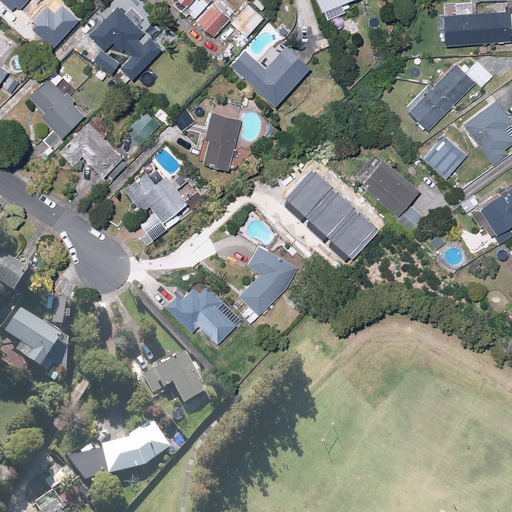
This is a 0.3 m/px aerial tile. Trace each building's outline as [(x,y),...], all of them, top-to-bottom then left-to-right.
[(0,0),(14,12),(18,7),(20,9),(28,0),(0,0)] [(158,31),(127,0),(126,0),(90,33),(108,51),(116,42),(124,50),(127,48),(134,55),(123,66),(135,78),(165,48),(152,36),(158,31)] [(236,14),(222,0),(217,0),(200,18),(216,34),(236,14)] [(317,0),(322,11),(325,10),(329,19),(348,11),(345,3),(352,0),(317,0)] [(265,20),(250,3),(233,19),(248,36),(265,20)] [(37,25),(32,30),(53,50),(79,21),(62,6),(55,13),(47,6),(33,22),(37,25)] [(511,12),(447,14),(447,43),(511,41),(511,12)] [(246,49),(233,63),(278,105),(314,65),(289,43),(267,68),(246,49)] [(122,61),(103,50),(97,60),(115,72),(122,61)] [(0,62),(0,86),(11,71),(0,62)] [(410,110),(421,121),(419,123),(425,129),(427,127),(430,130),(477,83),(466,72),(457,63),(410,110)] [(69,134),(89,114),(77,102),(78,101),(69,91),(65,94),(51,80),(33,98),(47,112),(43,117),(65,138),(69,134)] [(496,163),(510,153),(506,148),(511,143),(511,132),(509,128),(511,125),(511,118),(498,99),(467,122),(496,163)] [(200,159),(205,160),(205,163),(233,168),(243,119),(214,113),(210,135),(204,133),(200,159)] [(89,122),(71,142),(62,152),(76,164),(85,155),(108,176),(127,155),(89,122)] [(469,154),(446,134),(426,157),(449,177),(469,154)] [(424,190),(386,158),(364,184),(396,212),(402,216),(410,206),(424,190)] [(287,199),(350,258),(377,229),(313,170),(287,199)] [(168,175),(158,184),(146,172),(125,192),(144,212),(152,205),(168,222),(191,200),(168,175)] [(466,185),(458,176),(450,182),(459,192),(466,185)] [(511,189),(484,207),(500,231),(511,223),(511,189)] [(481,203),(473,194),(460,204),(468,213),(481,203)] [(427,220),(410,206),(402,216),(396,212),(393,216),(415,235),(427,220)] [(288,288),(299,267),(263,245),(251,264),(263,271),(262,274),(239,296),(260,313),(288,288)] [(0,250),(0,280),(17,293),(32,272),(0,250)] [(179,294),(169,304),(193,331),(201,324),(219,344),(239,325),(219,304),(224,300),(210,285),(201,293),(197,287),(184,299),(179,294)] [(24,309),(8,333),(23,343),(17,352),(45,370),(66,336),(24,309)] [(166,388),(174,384),(186,403),(209,390),(188,354),(169,364),(156,371),(166,388)] [(130,439),(104,445),(110,473),(145,465),(171,446),(153,422),(130,439)] [(36,503),(41,511),(65,511),(63,507),(65,506),(55,491),(36,503)]
